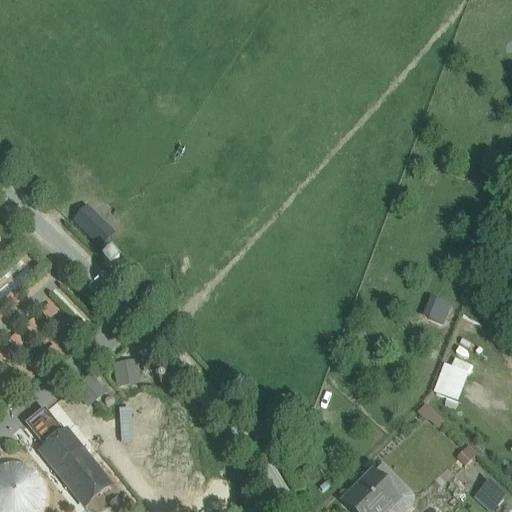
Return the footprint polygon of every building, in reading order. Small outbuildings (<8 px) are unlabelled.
[(112,256),(110,254),(106,258),(108,259),(104,263),(111,271),(119,264),(112,255),(112,256)] [(114,364),(116,387),(140,384),(138,361),(114,364)] [(436,394),(459,402),(470,374),(447,365),(436,394)] [(114,392),(106,374),(78,386),(86,405),(114,392)] [(57,399),(54,426),(78,428),(80,401),(57,399)] [(424,405),(418,413),(438,428),(444,420),(424,405)] [(47,450),(54,444),(35,423),(28,429),(47,450)] [(114,488),(82,448),(53,472),(84,511),(114,488)] [(399,501),(374,475),(344,505),(350,511),(387,511),(389,510),(399,501)]
